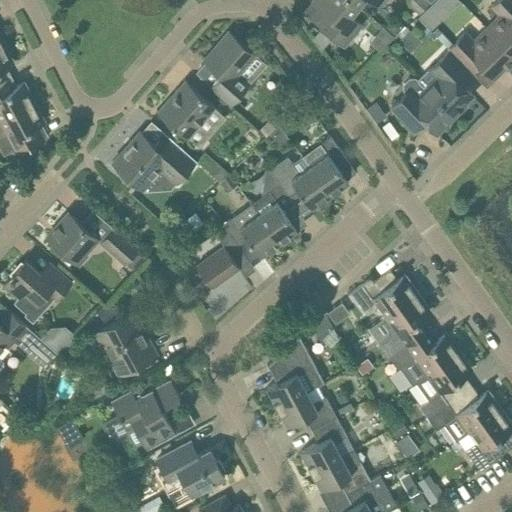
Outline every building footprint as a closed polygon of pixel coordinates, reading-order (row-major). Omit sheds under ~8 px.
[(344,45),(357,29),(361,24),(350,14),(358,4),(352,0),(312,0),(331,16),(323,25),(319,22),(318,23),(344,45)] [(419,13),(429,3),(425,0),(410,0),(408,3),(419,13)] [(500,14),(486,27),(511,53),(511,0),(497,0),(492,5),(500,14)] [(419,13),(417,15),(429,29),(439,20),(427,6),(419,13)] [(383,26),(379,30),(390,40),(395,36),(383,26)] [(507,69),(511,63),(511,53),(486,27),(473,40),(464,32),(453,43),(443,32),(438,37),(448,47),(471,72),(480,64),(493,77),(504,66),(507,69)] [(255,53),(229,30),(217,43),(219,45),(205,61),(220,75),(212,84),(233,102),(248,85),(236,74),(255,53)] [(330,39),(319,30),(313,38),(321,49),(330,39)] [(0,69),(14,62),(4,42),(0,43),(0,69)] [(473,74),(471,72),(448,47),(447,48),(449,50),(430,69),(437,76),(427,86),(455,115),(465,104),(466,99),(472,93),(463,84),(473,74)] [(455,115),(427,86),(425,87),(416,76),(410,76),(403,82),(403,88),(406,92),(392,106),(404,119),(402,121),(413,132),(425,121),(437,132),(455,115)] [(188,138),(216,106),(185,79),(157,111),(188,138)] [(0,119),(35,101),(24,82),(0,94),(0,119)] [(0,147),(4,154),(14,149),(28,142),(30,145),(48,136),(41,123),(45,121),(35,101),(0,119),(0,147)] [(266,136),(276,127),(269,120),(260,129),(266,136)] [(140,130),(112,162),(142,188),(160,168),(176,183),(197,160),(168,134),(158,146),(140,130)] [(346,157),(330,135),(320,143),(327,153),(309,166),(331,195),(349,182),(336,164),(346,157)] [(287,156),(269,169),(274,176),(290,198),(300,191),(312,209),(331,195),(309,166),(302,156),(293,163),(287,156)] [(251,203),(280,243),(298,230),(285,212),(295,205),(290,198),(274,176),(270,175),(268,186),(269,187),(269,190),(251,203)] [(223,223),(229,232),(239,245),(249,239),(261,256),(280,243),(251,203),(223,223)] [(46,236),(61,249),(78,264),(87,255),(83,251),(96,236),(68,211),(46,236)] [(204,223),(196,212),(180,223),(188,234),(204,223)] [(101,242),(125,263),(126,264),(127,264),(134,270),(146,257),(138,250),(139,250),(114,228),(101,242)] [(224,245),(213,253),(197,265),(212,286),(240,266),(234,258),(243,251),(239,245),(229,232),(219,239),(224,245)] [(3,284),(18,297),(13,302),(26,313),(24,314),(33,322),(54,298),(56,299),(71,282),(54,266),(45,276),(26,259),(3,284)] [(385,316),(418,292),(405,274),(381,292),(371,277),(351,292),(366,313),(378,305),(385,316)] [(388,338),(377,345),(386,359),(415,338),(429,328),(421,317),(431,310),(418,292),(385,316),(383,317),(390,327),(388,338)] [(106,324),(123,311),(114,299),(97,312),(106,324)] [(95,332),(118,374),(139,363),(157,353),(134,311),(95,332)] [(311,326),(324,340),(335,330),(326,312),(311,326)] [(0,368),(3,365),(3,361),(0,358),(0,347),(4,343),(8,346),(16,337),(27,347),(49,367),(60,355),(37,335),(14,314),(3,326),(0,322),(0,368)] [(415,338),(386,359),(387,359),(390,357),(398,369),(402,366),(414,383),(415,382),(416,381),(427,373),(459,350),(447,332),(437,339),(429,328),(415,338)] [(299,336),(267,365),(277,382),(266,388),(277,407),(307,391),(324,381),(299,336)] [(459,350),(427,373),(416,381),(428,398),(419,405),(427,417),(456,396),(448,385),(472,368),(459,350)] [(367,360),(358,367),(362,374),(372,367),(367,360)] [(158,367),(140,377),(145,385),(163,375),(158,367)] [(117,413),(102,421),(114,442),(129,434),(134,445),(142,441),(147,449),(159,443),(176,434),(169,420),(164,412),(161,405),(166,403),(180,395),(170,378),(152,387),(135,397),(131,389),(111,400),(117,413)] [(91,401),(107,392),(99,379),(84,388),(91,401)] [(456,440),(469,431),(501,408),(488,390),(464,408),(456,396),(427,417),(436,429),(444,423),(456,440)] [(307,391),(277,407),(287,426),(305,417),(311,429),(336,416),(326,396),(312,401),(307,391)] [(511,423),(501,408),(469,431),(476,441),(465,449),(468,453),(480,470),(502,453),(494,441),(511,427),(511,423)] [(318,442),(300,451),(311,471),(341,454),(335,443),(347,435),(336,416),(311,429),(318,442)] [(68,417),(57,424),(69,444),(80,437),(68,417)] [(400,420),(389,428),(395,437),(407,429),(400,420)] [(397,440),(409,456),(420,448),(408,432),(397,440)] [(184,444),(156,458),(168,481),(181,474),(191,494),(224,477),(222,472),(225,470),(219,459),(216,461),(209,448),(198,454),(190,440),(184,444)] [(341,454),(311,471),(321,490),(339,480),(346,493),(370,479),(360,460),(347,465),(341,454)] [(370,479),(346,493),(352,505),(339,511),(385,511),(387,511),(370,479)] [(415,484),(406,489),(410,496),(419,491),(415,484)] [(423,491),(413,497),(419,509),(430,503),(423,491)] [(199,509),(200,511),(243,511),(239,504),(232,508),(225,494),(207,504),(199,509)]
